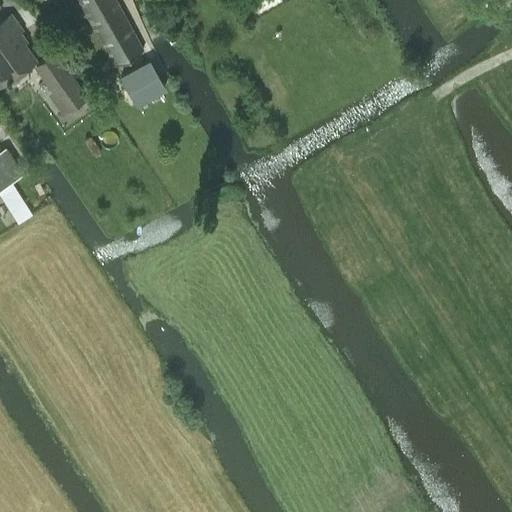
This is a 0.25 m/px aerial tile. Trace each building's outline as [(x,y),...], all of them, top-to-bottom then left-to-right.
[(79,0),(114,64),(142,48),(115,0),(79,0)] [(0,83),(35,58),(16,31),(21,29),(11,16),(0,23),(0,83)] [(87,94),(55,49),(33,65),(64,110),(87,94)] [(163,87),(148,59),(120,74),(135,102),(163,87)] [(0,184),(21,170),(4,144),(0,146),(0,184)]
